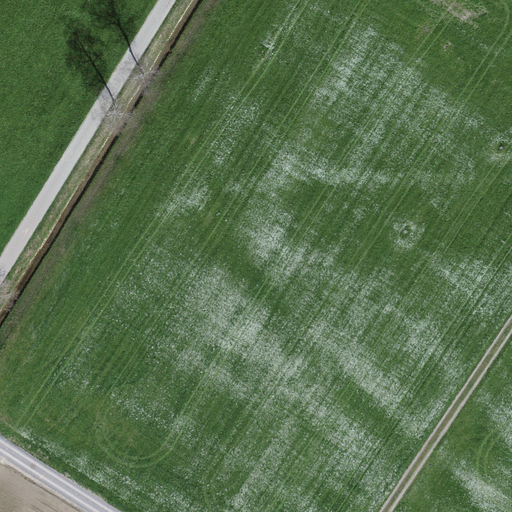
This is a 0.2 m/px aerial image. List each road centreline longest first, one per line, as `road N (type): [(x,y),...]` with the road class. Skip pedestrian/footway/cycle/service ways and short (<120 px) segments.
road 1 (track): [(0,277),(167,0)]
road 2 (track): [(385,511),(511,321)]
road 3 (track): [(0,437),(114,511)]
